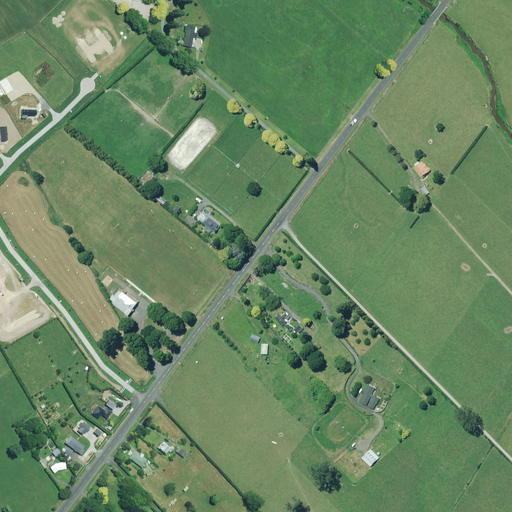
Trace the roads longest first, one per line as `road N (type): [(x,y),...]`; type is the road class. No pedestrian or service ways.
road 1 (tertiary): [(147,399),(447,0)]
road 2 (residential): [(147,399),(103,367),(0,231)]
road 3 (tertiary): [(63,511),(147,399)]
road 4 (residential): [(0,171),(88,86)]
